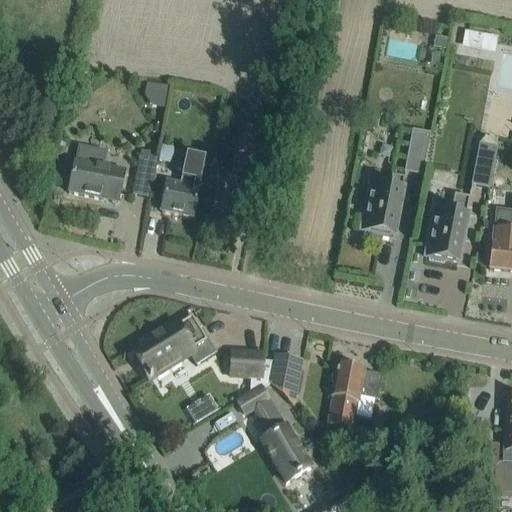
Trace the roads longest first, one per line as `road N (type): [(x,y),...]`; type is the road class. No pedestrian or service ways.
road 1 (unclassified): [(167,281),(511,352)]
road 2 (unclassified): [(37,315),(113,444),(165,503)]
road 3 (unclassified): [(165,503),(56,304)]
